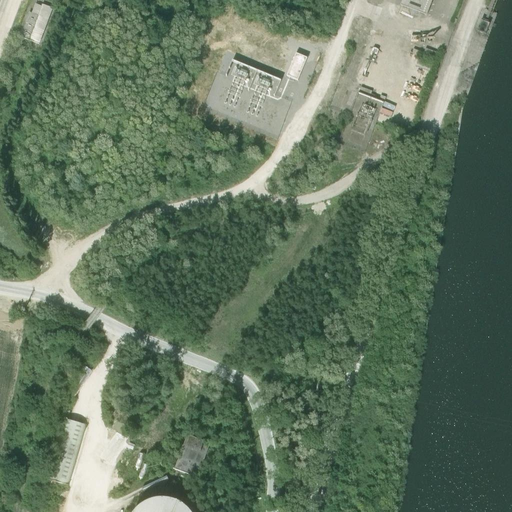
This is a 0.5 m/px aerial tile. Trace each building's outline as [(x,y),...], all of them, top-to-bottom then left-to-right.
[(404,0),(400,11),(426,21),(434,0),(421,0),(421,2),(417,0),(404,0)] [(30,16),(21,41),(41,48),(54,12),(43,9),(42,11),(36,8),(33,17),(30,16)] [(418,63),(415,71),(431,76),(434,69),(418,63)] [(414,76),(412,81),(425,86),(427,81),(414,76)] [(410,102),(420,106),(423,98),(419,97),(423,87),(405,79),(403,85),(410,88),(409,93),(413,94),(410,102)] [(361,91),(359,97),(370,101),(372,94),(361,91)] [(407,106),(409,101),(398,97),(398,96),(395,95),(393,100),(407,106)] [(409,101),(407,106),(419,110),(420,106),(410,102),(409,101)] [(388,121),(387,124),(392,126),(394,123),(409,129),(413,118),(398,112),(392,110),(388,121)] [(86,370),(69,394),(75,398),(92,374),(86,370)] [(47,481),(69,487),(87,427),(64,421),(53,457),(51,457),(46,474),(48,475),(47,481)] [(188,438),(175,472),(198,480),(211,447),(188,438)] [(40,504),(53,508),(63,511),(69,487),(47,481),(45,480),(40,504)] [(185,511),(175,503),(155,501),(136,509),(134,511),(185,511)]
